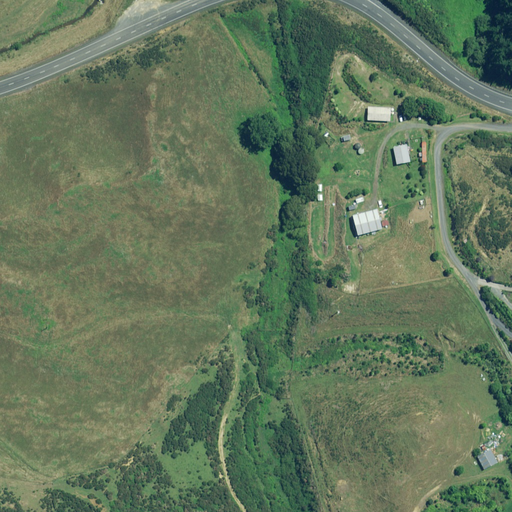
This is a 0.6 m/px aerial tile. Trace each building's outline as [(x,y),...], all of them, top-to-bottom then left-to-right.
[(389,108),(368,107),(368,120),(389,121),(389,108)] [(426,142),(421,143),(421,152),(418,153),(418,157),(421,156),(421,162),(426,162),(426,142)] [(409,162),(405,144),(391,148),(394,159),(396,158),(397,164),(409,162)] [(382,228),(376,209),(353,216),(359,236),(382,228)] [(497,463),(490,450),(484,453),(484,454),(477,458),(483,470),(497,463)]
